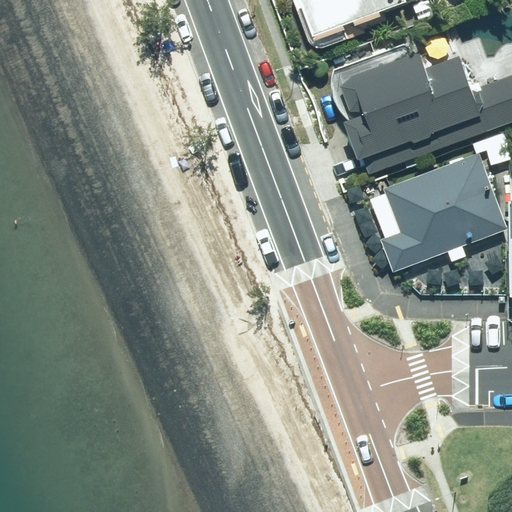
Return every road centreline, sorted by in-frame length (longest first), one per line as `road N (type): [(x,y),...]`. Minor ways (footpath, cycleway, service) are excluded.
road 1 (tertiary): [(207,0),(349,380)]
road 2 (residential): [(349,380),(511,368)]
road 3 (tertiary): [(349,380),(398,511)]
